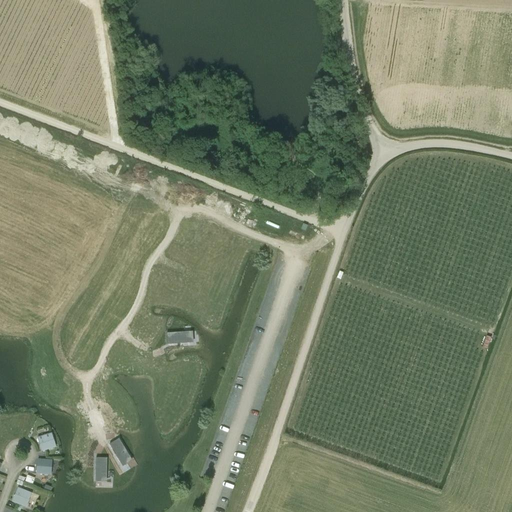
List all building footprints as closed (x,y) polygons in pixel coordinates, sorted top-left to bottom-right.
[(244,379),(248,371),(240,368),(237,376),(244,379)] [(52,433),(37,437),(42,452),(56,447),(52,433)] [(51,476),(52,461),(37,460),(36,475),(51,476)] [(28,475),(25,482),(32,485),(35,478),(28,475)] [(11,502),(18,505),(22,507),(26,508),(32,494),(17,488),(11,502)]
